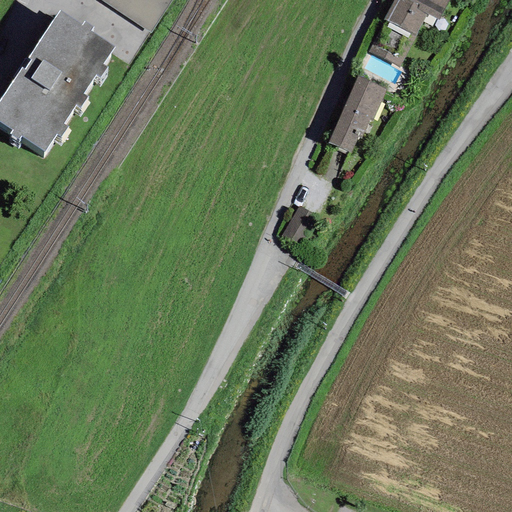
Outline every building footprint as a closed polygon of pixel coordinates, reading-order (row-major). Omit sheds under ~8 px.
[(172,0),(101,0),(150,32),(172,0)] [(450,0),(392,0),(382,19),(415,37),(427,14),(439,20),(450,0)] [(21,67),(0,98),(0,122),(11,130),(8,134),(18,141),(21,136),(45,152),(57,135),(60,137),(67,127),(63,124),(75,105),(79,108),(87,97),(82,93),(94,75),(98,78),(106,67),(102,65),(114,47),(89,31),(92,27),(84,21),(81,25),(60,11),(28,59),(30,60),(24,69),(21,67)] [(383,88),(378,86),(357,77),(328,143),(349,152),(359,130),(364,132),(369,120),(373,122),(387,90),(383,88)] [(299,205),(280,236),(298,247),(317,216),(299,205)]
